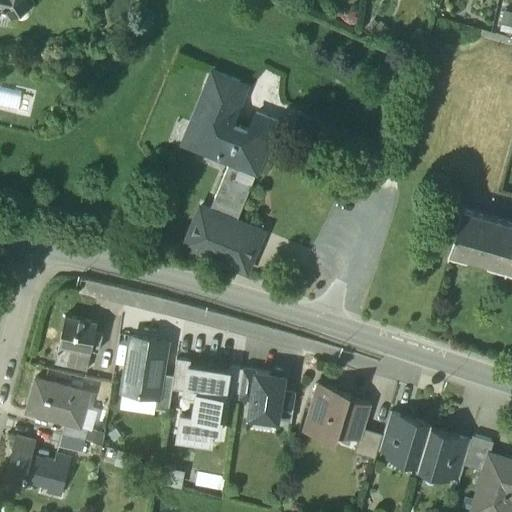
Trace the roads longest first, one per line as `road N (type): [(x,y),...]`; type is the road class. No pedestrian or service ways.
road 1 (residential): [(33,249),(232,292),(511,385)]
road 2 (residential): [(0,371),(33,249)]
